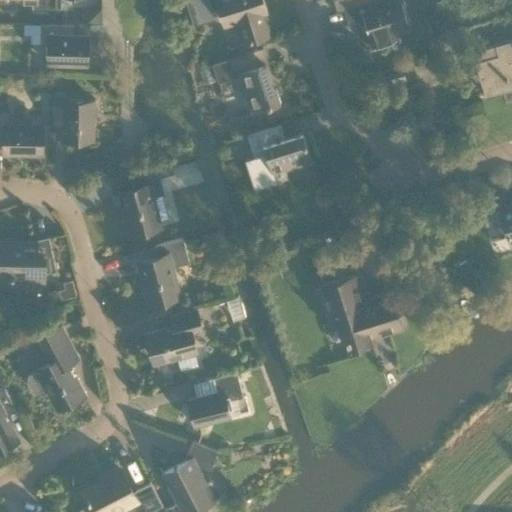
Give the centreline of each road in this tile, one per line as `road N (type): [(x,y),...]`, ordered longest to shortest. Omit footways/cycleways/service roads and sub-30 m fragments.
road 1 (residential): [(0,480),(101,427),(119,391),(71,216),(46,195),(0,195)]
road 2 (residential): [(511,152),(437,173),(415,169),(335,107),(300,0)]
